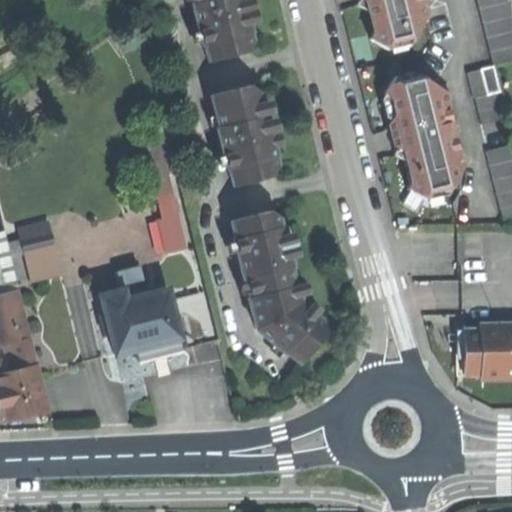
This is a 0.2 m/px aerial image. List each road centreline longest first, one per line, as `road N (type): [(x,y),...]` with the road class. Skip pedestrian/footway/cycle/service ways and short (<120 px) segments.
road 1 (residential): [(386,314),(309,0)]
road 2 (secondary): [(0,461),(214,452)]
road 3 (secondary): [(346,407),(214,452)]
road 4 (secondary): [(214,452),(284,461),(347,456)]
